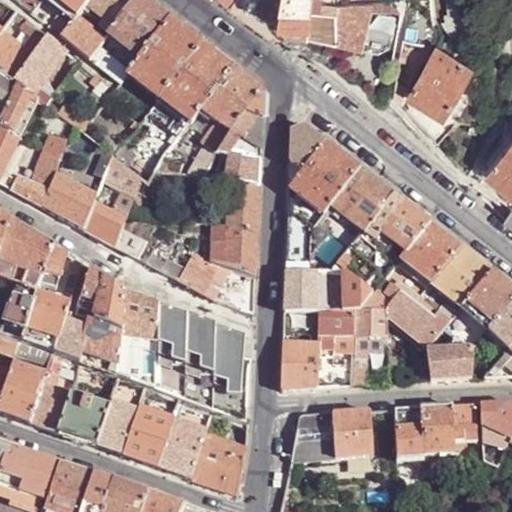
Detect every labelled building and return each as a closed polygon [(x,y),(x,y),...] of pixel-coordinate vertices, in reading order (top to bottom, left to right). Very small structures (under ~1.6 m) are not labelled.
[(31,0),(26,9),(34,16),(42,6),(47,0),(31,0)] [(52,0),(80,21),(89,9),(96,0),(52,0)] [(96,0),(89,9),(114,29),(117,31),(141,0),(96,0)] [(174,23),(144,0),(141,0),(117,31),(114,35),(111,39),(128,53),(142,63),(174,23)] [(278,31),(250,0),(235,0),(230,7),(272,38),(278,31)] [(281,0),(278,18),(290,27),(309,29),(311,3),(311,0),(281,0)] [(311,0),(311,3),(309,29),(337,33),(337,0),(311,0)] [(402,8),(397,0),(384,0),(384,7),(395,8),(394,18),(400,20),(402,8)] [(471,13),(469,0),(438,0),(440,17),(471,13)] [(0,15),(0,22),(10,30),(13,25),(21,16),(8,6),(0,15)] [(34,16),(46,26),(52,17),(54,16),(42,6),(34,16)] [(471,13),(440,17),(442,26),(452,40),(474,37),(471,13)] [(27,20),(21,16),(13,25),(16,27),(20,22),(24,24),(27,20)] [(59,23),(52,17),(46,26),(52,31),(59,23)] [(392,33),(394,23),(381,19),(378,30),(392,33)] [(72,30),(60,21),(59,23),(52,31),(55,33),(64,40),(72,30)] [(64,40),(92,62),(102,50),(108,42),(80,21),(72,30),(64,40)] [(205,47),(174,23),(142,63),(133,75),(131,78),(162,102),(205,47)] [(348,34),(354,26),(338,24),(337,33),(348,34)] [(32,54),(37,58),(51,39),(50,38),(34,26),(27,35),(39,44),(32,54)] [(288,41),(278,31),(272,38),(284,47),(288,41)] [(0,76),(16,87),(37,58),(32,54),(6,35),(0,42),(0,76)] [(22,92),(36,102),(42,93),(70,55),(51,39),(37,58),(16,87),(22,92)] [(299,49),(288,41),(284,47),(291,50),(299,49)] [(436,47),(432,43),(422,58),(428,63),(437,48),(436,47)] [(465,62),(469,55),(447,43),(443,49),(465,62)] [(443,49),(439,46),(437,48),(428,63),(412,91),(425,99),(442,110),(445,112),(460,88),(472,67),(465,62),(443,49)] [(162,102),(194,127),(195,126),(204,114),(237,71),(205,47),(162,102)] [(409,48),(402,47),(401,56),(408,57),(409,48)] [(92,62),(123,88),(131,78),(133,75),(120,65),(102,50),(92,62)] [(120,65),(133,75),(142,63),(128,53),(120,65)] [(82,64),(77,60),(72,67),(77,71),(82,64)] [(77,71),(101,90),(106,84),(82,64),(77,71)] [(504,82),(511,82),(511,67),(502,69),(504,82)] [(237,71),(204,114),(218,125),(233,136),(251,114),(266,122),(267,94),(237,71)] [(0,123),(5,126),(22,92),(16,87),(0,76),(0,123)] [(410,83),(398,76),(396,92),(402,98),(410,83)] [(112,89),(106,84),(101,90),(97,95),(104,101),(112,89)] [(0,186),(0,187),(38,109),(40,105),(36,102),(22,92),(5,126),(3,130),(1,135),(0,136),(0,186)] [(42,93),(36,102),(40,105),(47,110),(48,111),(53,106),(55,103),(42,93)] [(104,101),(97,95),(88,106),(95,112),(104,101)] [(442,110),(425,99),(421,106),(422,109),(434,117),(438,117),(442,110)] [(47,110),(40,105),(38,109),(44,114),(47,110)] [(135,105),(126,116),(138,125),(142,128),(151,117),(135,105)] [(60,112),(53,106),(48,111),(56,117),(60,112)] [(92,127),(92,125),(67,107),(58,118),(84,137),(92,127)] [(266,122),(251,114),(233,136),(264,155),(266,122)] [(459,123),(451,115),(432,132),(440,140),(459,123)] [(138,133),(142,128),(138,125),(134,130),(138,133)] [(206,148),(219,158),(220,156),(233,136),(218,125),(204,146),(206,148)] [(204,133),(195,126),(194,127),(185,139),(193,146),(204,133)] [(327,143),(306,126),(293,132),(291,165),(304,174),(327,143)] [(111,142),(92,127),(84,137),(103,151),(111,142)] [(264,155),(233,136),(220,156),(225,157),(264,162),(264,155)] [(511,138),(489,167),(511,185),(511,138)] [(13,194),(44,211),(58,177),(62,167),(64,162),(71,147),(55,140),(34,187),(20,180),(13,194)] [(123,152),(111,142),(103,151),(106,153),(117,161),(123,152)] [(360,169),(327,143),(304,174),(296,184),(291,191),(323,216),(331,206),(360,169)] [(219,158),(206,148),(188,178),(204,180),(219,158)] [(117,161),(106,153),(97,177),(108,181),(117,161)] [(225,157),(216,182),(231,185),(262,190),(264,162),(225,157)] [(108,181),(107,184),(112,186),(127,194),(136,199),(139,193),(144,180),(117,161),(108,181)] [(304,174),(291,165),(291,181),(296,184),(304,174)] [(395,196),(360,169),(331,206),(366,233),(395,196)] [(44,211),(86,233),(98,206),(100,200),(58,177),(44,211)] [(214,189),(216,182),(204,180),(188,178),(184,177),(182,195),(212,200),(214,189)] [(16,178),(10,192),(13,194),(20,180),(16,178)] [(150,202),(154,192),(152,188),(152,187),(144,180),(139,193),(144,198),(150,202)] [(216,182),(214,189),(230,191),(231,185),(216,182)] [(262,190),(231,185),(230,191),(229,231),(229,232),(260,237),(262,190)] [(106,188),(101,199),(105,202),(110,190),(106,188)] [(323,216),(291,191),(290,192),(289,218),(310,232),(323,216)] [(144,198),(139,193),(136,199),(131,215),(137,217),(144,198)] [(119,217),(128,222),(131,215),(136,199),(127,194),(124,204),(119,217)] [(405,204),(395,196),(366,233),(350,253),(361,261),(362,261),(376,241),(382,234),(405,204)] [(119,217),(124,204),(120,202),(115,215),(119,217)] [(430,224),(405,204),(382,234),(403,251),(407,254),(430,224)] [(86,233),(117,250),(124,233),(126,226),(128,222),(119,217),(115,215),(98,206),(86,233)] [(0,251),(11,221),(0,215),(0,251)] [(136,230),(141,217),(137,217),(131,215),(128,222),(126,226),(136,230)] [(309,268),(310,232),(289,218),(286,272),(309,274),(309,268)] [(11,221),(0,251),(0,260),(18,267),(32,272),(46,277),(56,248),(11,221)] [(462,249),(430,224),(407,254),(402,261),(405,264),(431,284),(462,249)] [(216,229),(216,239),(229,241),(229,232),(229,231),(216,229)] [(165,232),(159,246),(169,252),(176,236),(165,232)] [(260,237),(229,232),(229,241),(228,249),(215,247),(213,265),(219,267),(233,272),(258,280),(260,237)] [(140,263),(149,247),(124,233),(117,250),(140,263)] [(228,249),(229,241),(216,239),(215,247),(228,249)] [(169,252),(159,246),(150,268),(160,273),(169,252)] [(68,256),(56,248),(46,277),(43,289),(47,291),(56,293),(68,256)] [(493,273),(462,249),(431,284),(462,308),(493,273)] [(407,254),(403,251),(398,258),(402,261),(407,254)] [(361,261),(350,253),(344,260),(338,268),(337,270),(332,275),(342,276),(344,308),(344,314),(356,314),(357,314),(372,294),(366,289),(378,273),(362,261),(361,261)] [(398,258),(394,255),(392,259),(398,265),(399,264),(402,261),(398,258)] [(344,260),(340,257),(334,265),(338,268),(344,260)] [(84,266),(74,259),(60,294),(68,296),(73,298),(84,266)] [(203,296),(219,267),(213,265),(195,259),(181,285),(203,296)] [(0,260),(0,274),(14,280),(18,267),(0,260)] [(203,296),(214,303),(219,295),(233,272),(219,267),(203,296)] [(167,268),(163,275),(177,283),(183,272),(167,268)] [(28,286),(42,292),(43,289),(46,277),(32,272),(28,286)] [(107,281),(93,272),(82,302),(101,310),(107,281)] [(327,314),(326,275),(309,274),(286,272),(284,314),(293,314),(311,314),(321,314),(327,314)] [(511,305),(511,287),(493,273),(462,308),(490,331),(511,305)] [(414,302),(422,294),(420,292),(419,292),(411,286),(412,284),(405,278),(396,289),(414,302)] [(127,295),(107,281),(101,310),(99,324),(123,337),(127,295)] [(5,324),(28,333),(41,296),(42,292),(28,286),(20,283),(5,324)] [(378,290),(359,314),(387,314),(387,316),(429,348),(444,331),(451,322),(438,313),(434,317),(414,302),(396,289),(392,286),(385,295),(378,290)] [(438,313),(441,310),(422,294),(414,302),(434,317),(438,313)] [(160,306),(127,295),(123,337),(123,342),(129,344),(160,349),(160,306)] [(219,295),(214,303),(220,306),(230,309),(233,300),(219,295)] [(66,320),(71,305),(66,303),(45,297),(41,296),(28,333),(24,344),(54,355),(66,320)] [(511,347),(511,305),(490,331),(495,335),(511,349),(511,347)] [(243,400),(247,338),(160,306),(160,349),(160,360),(188,370),(215,380),(214,390),(243,400)] [(438,313),(451,322),(458,313),(450,307),(443,307),(441,310),(438,313)] [(293,327),(293,314),(284,314),(284,327),(293,327)] [(320,334),(321,314),(311,314),(311,334),(320,334)] [(355,339),(356,314),(344,314),(337,314),(327,314),(321,314),(320,334),(320,336),(320,339),(355,339)] [(387,316),(387,314),(359,314),(357,314),(356,314),(355,339),(388,340),(387,316)] [(64,359),(79,364),(81,356),(79,354),(88,328),(66,320),(54,355),(55,356),(64,359)] [(81,356),(121,371),(121,368),(122,351),(123,342),(123,337),(99,324),(90,320),(88,328),(79,354),(81,356)] [(495,335),(490,331),(479,343),(478,345),(483,348),(495,335)] [(479,343),(466,333),(459,341),(473,350),(474,349),(478,345),(479,343)] [(24,344),(0,335),(0,348),(20,355),(24,344)] [(474,349),(473,350),(459,341),(455,338),(447,349),(430,349),(432,377),(433,386),(472,383),(474,349)] [(19,358),(51,368),(55,356),(54,355),(24,344),(20,355),(19,358)] [(320,358),(320,346),(284,345),(282,394),(319,392),(320,363),(320,358)] [(20,355),(0,348),(0,360),(17,366),(17,365),(19,358),(20,355)] [(511,349),(481,382),(502,380),(511,379),(511,349)] [(133,370),(134,354),(129,353),(122,351),(121,368),(133,370)] [(59,376),(64,359),(55,356),(51,368),(49,373),(59,376)] [(368,389),(374,389),(375,357),(355,356),(354,362),(355,366),(367,368),(368,389)] [(404,388),(404,358),(389,359),(391,388),(404,388)] [(355,366),(354,362),(325,363),(320,363),(319,392),(353,390),(355,366)] [(0,414),(0,415),(33,427),(46,384),(48,376),(17,365),(17,366),(14,375),(0,414)] [(367,368),(355,366),(353,390),(368,389),(367,368)] [(89,379),(92,370),(82,367),(79,374),(89,379)] [(120,380),(135,386),(136,378),(135,371),(133,370),(121,368),(121,371),(120,380)] [(0,414),(14,375),(0,369),(0,414)] [(57,388),(60,376),(59,376),(49,373),(48,376),(46,384),(57,388)] [(145,381),(136,378),(135,386),(139,388),(144,389),(145,381)] [(60,436),(74,394),(57,388),(46,384),(33,427),(60,436)] [(60,436),(99,449),(105,427),(111,407),(99,402),(94,401),(74,394),(60,436)] [(126,458),(160,471),(174,421),(178,411),(178,409),(180,403),(167,397),(162,416),(142,409),(133,437),(126,458)] [(99,449),(126,458),(133,437),(142,409),(113,399),(111,407),(105,427),(99,449)] [(187,405),(180,403),(178,409),(184,412),(187,405)] [(511,405),(510,405),(484,407),(486,426),(511,438),(511,405)] [(480,427),(478,407),(455,409),(456,428),(480,427)] [(456,428),(455,409),(422,411),(423,429),(425,455),(456,453),(456,436),(456,428)] [(423,429),(422,411),(397,413),(398,430),(423,429)] [(202,421),(210,425),(212,418),(213,415),(204,412),(202,421)] [(375,459),(372,415),(335,418),(337,462),(375,459)] [(219,421),(212,418),(210,425),(208,432),(215,434),(219,421)] [(337,462),(335,418),(303,420),(295,466),(337,462)] [(160,471),(193,482),(207,436),(208,434),(174,421),(160,471)] [(511,446),(511,438),(486,426),(486,435),(486,440),(511,448),(511,446)] [(481,435),(480,427),(456,428),(456,436),(475,435),(481,435)] [(425,455),(423,429),(398,430),(400,461),(425,460),(425,455)] [(241,499),(250,451),(207,436),(193,482),(241,499)] [(0,442),(0,485),(44,500),(46,501),(58,463),(0,442)] [(84,511),(97,476),(63,464),(49,507),(64,511),(84,511)] [(143,511),(150,493),(97,476),(84,511),(143,511)] [(0,485),(0,496),(40,511),(44,500),(0,485)] [(143,511),(184,511),(186,506),(150,493),(143,511)]
